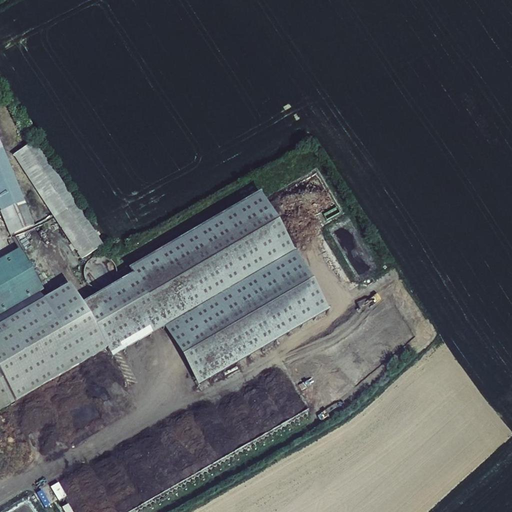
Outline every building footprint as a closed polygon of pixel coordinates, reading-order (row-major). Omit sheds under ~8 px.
[(0,209),(13,243),(33,236),(0,144),(0,209)] [(103,251),(36,146),(15,160),(83,265),(103,251)] [(128,273),(131,279),(79,309),(105,353),(110,363),(162,334),(164,338),(295,263),(259,199),(128,273)] [(0,412),(26,398),(105,353),(79,309),(69,290),(45,303),(19,257),(0,267),(0,412)] [(295,263),(164,338),(195,393),(327,319),(295,263)]
